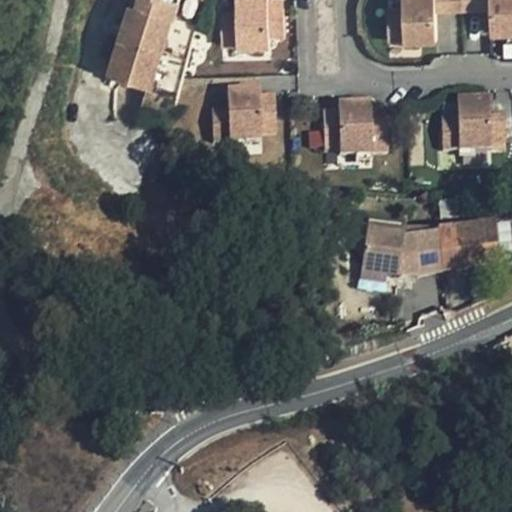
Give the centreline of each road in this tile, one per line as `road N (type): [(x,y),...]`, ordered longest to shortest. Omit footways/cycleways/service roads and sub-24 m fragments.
road 1 (residential): [(201,424),(414,360),(511,315)]
road 2 (residential): [(201,424),(49,387),(0,327)]
road 3 (residential): [(511,74),(373,78),(352,64),(342,0)]
road 4 (residential): [(0,212),(60,0)]
road 5 (residential): [(112,0),(86,108),(92,133),(114,148)]
road 6 (residential): [(113,511),(167,448),(201,424)]
